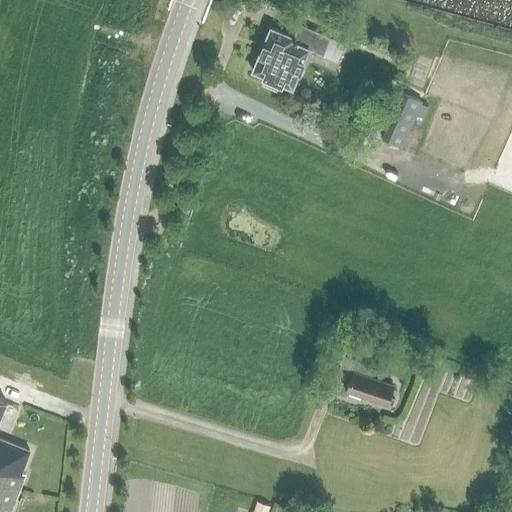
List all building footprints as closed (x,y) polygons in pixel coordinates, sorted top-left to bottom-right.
[(291,88),(306,52),(307,50),(321,56),(330,37),(299,24),(293,38),(270,28),(251,71),(291,88)] [(422,102),(402,93),(382,138),(390,142),(402,146),(422,102)] [(376,365),(357,358),(343,353),(336,374),(350,379),(346,391),(386,405),(393,385),(372,378),(376,365)] [(0,511),(9,511),(24,474),(21,472),(29,451),(0,438),(0,416),(6,402),(0,399),(0,511)] [(269,511),(273,501),(258,496),(252,511),(269,511)]
